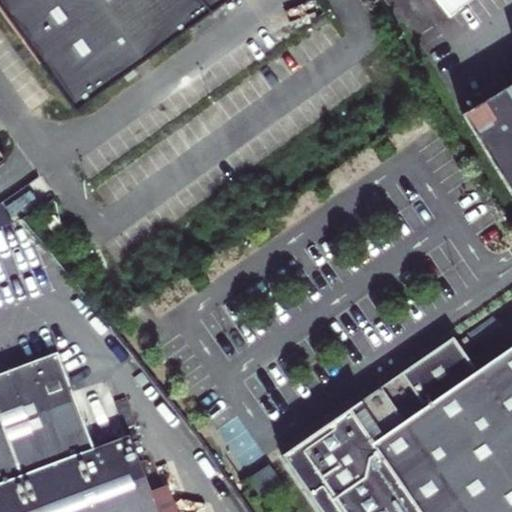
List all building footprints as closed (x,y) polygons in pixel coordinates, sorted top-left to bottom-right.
[(0,0),(0,9),(74,115),(192,31),(234,0),(0,0)] [(470,0),(427,0),(443,21),(470,0)] [(511,88),(462,119),(511,201),(511,200),(511,88)] [(53,215),(45,222),(57,237),(65,231),(53,215)] [(446,343),(276,462),(310,511),(511,511),(511,348),(470,377),(446,343)] [(0,511),(158,511),(127,433),(93,446),(54,350),(0,370),(0,511)] [(260,497),(281,486),(270,466),(249,477),(260,497)]
